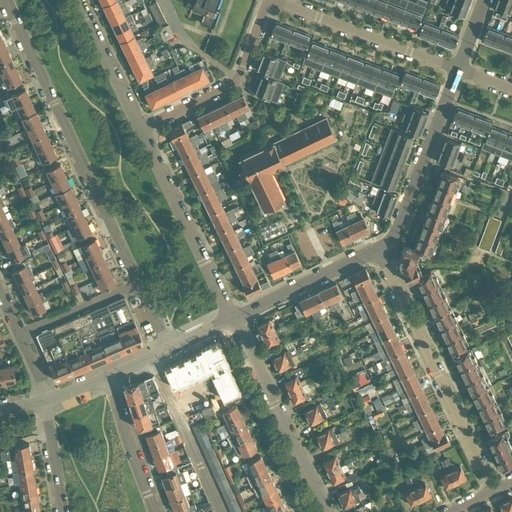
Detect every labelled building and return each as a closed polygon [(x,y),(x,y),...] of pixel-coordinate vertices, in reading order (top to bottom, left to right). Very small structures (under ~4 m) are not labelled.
[(112,0),(103,5),(108,15),(127,5),(123,0),(112,0)] [(144,2),(142,0),(137,0),(136,1),(127,5),(128,9),(144,2)] [(166,21),(155,0),(148,4),(158,25),(166,21)] [(194,0),(195,0),(194,0),(193,0),(190,10),(203,14),(200,22),(213,27),(219,9),(216,8),(218,0),(194,0)] [(366,0),(356,0),(355,6),(363,9),(366,0)] [(372,12),(376,0),(366,0),(363,9),(372,12)] [(381,16),(386,0),(376,0),(372,12),(381,16)] [(390,19),(396,0),(386,0),(381,16),(390,19)] [(399,22),(407,0),(396,0),(390,19),(399,22)] [(408,25),(416,3),(407,0),(399,22),(408,25)] [(448,12),(464,18),(468,6),(453,0),(448,12)] [(511,6),(511,2),(504,0),(496,0),(493,9),(509,15),(511,6)] [(416,29),(422,15),(425,6),(416,3),(408,25),(416,29)] [(108,15),(112,24),(125,17),(123,13),(129,10),(128,9),(127,5),(108,15)] [(135,24),(133,19),(131,14),(125,17),(112,24),(116,33),(135,24)] [(431,24),(422,20),(417,35),(426,38),(431,24)] [(274,21),(269,35),(278,39),(283,25),(274,21)] [(426,38),(435,41),(440,27),(442,28),(444,22),(440,21),(438,26),(431,24),(426,38)] [(116,33),(121,42),(134,35),(132,31),(138,28),(135,24),(116,33)] [(167,25),(160,29),(164,38),(172,34),(167,25)] [(292,28),(283,25),(278,39),(285,41),(283,47),(287,49),(289,43),(287,42),(292,28)] [(486,26),(481,41),(490,44),(495,30),(486,26)] [(440,27),(435,41),(444,45),(449,30),(442,28),(440,27)] [(301,31),(292,28),(287,42),(289,43),(296,45),(301,31)] [(453,48),(458,34),(449,30),(444,45),(453,48)] [(499,47),(504,33),(495,30),(490,44),(499,47)] [(310,34),(301,31),(296,45),(305,49),(310,34)] [(499,47),(508,51),(511,39),(511,36),(504,33),(499,47)] [(125,51),(144,42),(142,37),(136,40),(134,35),(121,42),(125,51)] [(311,41),(306,55),(303,63),(311,66),(320,44),(311,41)] [(125,51),(129,60),(142,53),(140,49),(146,46),(144,42),(125,51)] [(320,69),(329,47),(320,44),(311,66),(320,69)] [(0,63),(12,58),(7,47),(0,49),(0,63)] [(329,73),(337,50),(329,47),(320,69),(329,73)] [(338,76),(346,54),(337,50),(329,73),(338,76)] [(260,61),(282,69),(285,60),(263,52),(260,61)] [(134,69),(153,60),(157,58),(154,53),(151,55),(150,55),(144,58),(142,53),(129,60),(134,69)] [(347,79),(355,57),(346,54),(338,76),(347,79)] [(355,57),(347,79),(356,83),(364,60),(355,57)] [(0,77),(17,69),(12,58),(0,63),(0,77)] [(139,80),(152,74),(149,67),(155,64),(153,60),(134,69),(139,80)] [(365,86),(373,63),(364,60),(356,83),(365,86)] [(208,79),(206,74),(202,66),(200,67),(197,61),(192,64),(195,69),(191,71),(197,84),(208,79)] [(260,61),(256,70),(278,79),(282,69),(260,61)] [(374,89),(382,67),(373,63),(365,86),(374,89)] [(382,92),(391,70),(382,67),(374,89),(382,92)] [(197,84),(191,71),(187,74),(184,68),(179,70),(188,89),(197,84)] [(17,69),(0,77),(0,79),(1,82),(4,81),(7,88),(22,81),(17,69)] [(404,69),(399,84),(408,87),(413,73),(404,69)] [(179,93),(188,89),(179,70),(174,72),(177,78),(173,80),(179,93)] [(391,96),(400,73),(391,70),(382,92),(391,96)] [(417,90),(422,76),(413,73),(408,87),(415,90),(413,95),(416,97),(418,91),(417,90)] [(257,84),(280,92),(283,83),(261,75),(257,84)] [(426,94),(431,80),(422,76),(417,90),(418,91),(426,94)] [(161,79),(170,97),(179,93),(173,80),(169,82),(166,77),(161,79)] [(155,89),(162,102),(170,97),(161,79),(156,81),(159,87),(155,89)] [(440,83),(431,80),(426,94),(435,97),(440,83)] [(257,84),(254,93),(276,101),(280,92),(257,84)] [(162,102),(155,89),(151,91),(148,85),(143,88),(152,106),(162,102)] [(31,99),(26,88),(6,97),(12,108),(13,108),(31,99)] [(249,108),(242,94),(233,99),(243,119),(247,118),(244,110),(249,108)] [(31,99),(13,108),(15,113),(18,111),(21,118),(36,111),(31,99)] [(233,99),(224,103),(231,117),(236,114),(239,121),(243,119),(233,99)] [(226,119),(231,117),(224,103),(215,107),(225,128),(229,126),(226,119)] [(215,107),(206,112),(213,125),(218,123),(221,130),(225,128),(215,107)] [(424,125),(428,113),(413,107),(408,119),(424,125)] [(451,122),(460,125),(465,111),(457,107),(451,122)] [(23,130),(41,122),(36,111),(21,118),(24,124),(21,126),(23,130)] [(474,114),(465,111),(460,125),(469,128),(474,114)] [(206,112),(197,116),(203,130),(204,130),(207,137),(211,135),(208,128),(213,125),(206,112)] [(483,117),(474,114),(469,128),(478,132),(483,117)] [(490,125),(492,121),(483,117),(478,132),(486,135),(490,125)] [(266,208),(271,211),(271,206),(283,200),(269,171),(276,168),(278,171),(283,169),(281,165),(284,164),(283,163),(336,137),(330,125),(333,121),(327,120),(326,118),(240,159),(245,170),(239,172),(242,179),(248,176),(264,209),(266,208)] [(250,123),(247,118),(243,119),(249,131),(259,125),(256,120),(250,123)] [(174,140),(187,134),(194,130),(190,119),(168,130),(173,140),(174,140)] [(420,136),(424,125),(408,119),(404,130),(420,136)] [(41,122),(23,130),(26,135),(28,134),(31,140),(47,133),(41,122)] [(490,125),(486,135),(487,135),(482,148),(490,151),(499,129),(490,126),(490,125)] [(410,145),(413,136),(391,128),(387,137),(410,145)] [(508,132),(499,129),(490,151),(499,155),(508,132)] [(196,134),(194,130),(187,134),(174,140),(178,147),(198,138),(203,135),(201,131),(196,134)] [(499,155),(508,158),(511,147),(511,133),(508,132),(499,155)] [(47,133),(31,140),(34,147),(31,148),(34,153),(52,144),(47,133)] [(224,148),(230,144),(229,140),(226,142),(224,137),(219,140),(224,148)] [(384,146),(407,154),(410,145),(387,137),(384,146)] [(198,138),(178,147),(182,156),(195,150),(199,149),(196,143),(200,142),(199,140),(198,138)] [(445,138),(441,149),(456,155),(460,143),(445,138)] [(52,144),(34,153),(36,158),(39,156),(42,163),(57,156),(52,144)] [(403,163),(407,154),(384,146),(381,155),(403,163)] [(8,152),(13,162),(18,160),(13,149),(8,152)] [(441,149),(437,161),(451,167),(456,155),(441,149)] [(182,156),(187,166),(207,156),(205,152),(197,156),(195,150),(182,156)] [(403,163),(381,155),(377,164),(400,172),(403,163)] [(209,160),(209,159),(207,156),(187,166),(191,175),(204,168),(201,163),(209,160)] [(48,183),(66,174),(61,163),(45,170),(48,177),(46,178),(48,183)] [(374,172),(396,181),(400,172),(377,164),(374,172)] [(191,175),(195,184),(216,174),(214,170),(213,170),(211,165),(204,168),(191,175)] [(441,177),(435,191),(443,194),(444,192),(450,195),(453,189),(454,190),(456,184),(455,184),(457,176),(443,171),(443,172),(441,173),(440,176),(441,177)] [(371,181),(393,190),(396,181),(374,172),(371,181)] [(66,174),(48,183),(50,188),(53,187),(56,193),(71,186),(66,174)] [(218,178),(216,174),(195,184),(200,193),(212,187),(210,181),(218,178)] [(71,186),(56,193),(59,199),(56,200),(58,205),(76,197),(71,186)] [(204,202),(224,192),(222,188),(215,192),(212,187),(200,193),(204,202)] [(379,200),(394,206),(398,194),(384,189),(379,200)] [(429,209),(443,215),(446,208),(447,208),(449,203),(448,202),(450,195),(444,192),(443,194),(435,191),(431,203),(429,204),(428,207),(429,209)] [(222,206),(221,205),(219,199),(226,196),(224,192),(204,202),(209,212),(222,206)] [(36,211),(38,215),(43,213),(41,209),(39,204),(42,202),(42,201),(49,198),(48,197),(33,203),(36,211)] [(66,215),(82,208),(76,197),(58,205),(60,210),(63,209),(66,215)] [(389,217),(394,206),(379,200),(375,212),(389,217)] [(222,206),(209,212),(214,222),(235,212),(239,210),(239,209),(237,206),(225,212),(222,206)] [(82,208),(66,215),(69,222),(66,223),(69,228),(87,219),(82,208)] [(426,216),(422,228),(429,231),(429,233),(435,235),(438,228),(440,228),(442,223),(440,222),(443,215),(429,209),(428,211),(427,211),(425,215),(426,216)] [(0,213),(0,227),(13,221),(11,217),(7,218),(4,212),(0,213)] [(214,222),(218,231),(238,221),(236,217),(237,217),(235,212),(214,222)] [(354,212),(350,214),(360,234),(369,229),(363,217),(358,219),(354,212)] [(45,217),(43,213),(38,215),(43,227),(48,225),(44,217),(45,217)] [(351,238),(360,234),(350,214),(346,216),(350,223),(345,226),(351,238)] [(281,218),(259,228),(265,240),(287,230),(281,218)] [(71,233),(74,232),(77,238),(92,231),(87,219),(69,228),(71,233)] [(351,238),(345,226),(340,228),(336,220),(332,222),(342,243),(351,238)] [(13,221),(0,227),(0,233),(3,239),(15,234),(12,227),(15,226),(13,221)] [(218,231),(223,240),(243,230),(250,227),(248,223),(241,226),(239,221),(238,221),(218,231)] [(433,241),(435,235),(429,233),(429,231),(422,228),(414,248),(414,249),(420,251),(428,254),(431,246),(433,247),(435,242),(433,241)] [(245,234),(243,230),(223,240),(227,249),(240,243),(237,238),(245,234)] [(3,239),(8,250),(23,243),(21,238),(18,240),(15,234),(3,239)] [(54,235),(53,235),(48,237),(55,252),(61,250),(54,235)] [(95,238),(88,241),(87,238),(71,245),(73,249),(80,245),(83,252),(80,253),(83,258),(101,250),(95,238)] [(23,243),(8,250),(13,261),(25,256),(30,253),(25,242),(23,243)] [(48,243),(37,247),(40,253),(50,248),(48,243)] [(227,249),(231,258),(252,248),(250,244),(242,248),(240,243),(227,249)] [(285,255),(291,268),(301,263),(294,250),(291,243),(287,245),(290,252),(285,255)] [(411,262),(414,262),(416,257),(418,257),(420,251),(414,249),(414,248),(405,244),(398,263),(399,266),(406,262),(409,263),(411,262)] [(282,272),(291,268),(285,255),(281,247),(272,252),(282,272)] [(253,252),(252,248),(231,258),(236,267),(248,261),(246,256),(253,252)] [(58,258),(63,256),(66,254),(63,249),(56,252),(58,258)] [(101,250),(83,258),(85,263),(87,262),(90,268),(106,261),(101,250)] [(273,276),(282,272),(272,252),(269,253),(272,261),(267,264),(273,276)] [(14,266),(15,269),(13,270),(18,281),(33,274),(31,270),(28,271),(23,261),(14,266)] [(91,276),(93,280),(111,272),(106,261),(90,268),(93,274),(91,276)] [(236,267),(240,276),(260,266),(258,262),(251,266),(248,261),(236,267)] [(406,262),(399,266),(407,282),(416,278),(416,277),(422,275),(419,268),(417,269),(414,262),(411,262),(409,263),(406,262)] [(262,270),(260,266),(240,276),(244,284),(256,278),(255,274),(262,270)] [(366,268),(351,275),(344,279),(346,283),(353,279),(355,284),(370,277),(366,268)] [(416,277),(416,278),(426,297),(433,294),(432,292),(438,289),(436,283),(438,282),(435,277),(433,278),(430,271),(422,275),(416,277)] [(111,272),(93,280),(95,285),(93,286),(96,292),(101,290),(101,291),(117,284),(111,272)] [(18,281),(23,292),(35,287),(34,285),(39,283),(37,279),(33,281),(32,280),(35,278),(33,274),(18,281)] [(370,278),(370,277),(355,284),(358,289),(351,293),(352,297),(360,293),(373,287),(369,278),(370,278)] [(256,278),(244,284),(242,285),(247,295),(269,285),(267,280),(260,284),(256,278)] [(478,278),(471,281),(477,293),(484,290),(478,278)] [(336,283),(327,287),(336,308),(340,306),(336,298),(342,295),(336,283)] [(38,293),(35,287),(23,292),(28,303),(43,296),(41,291),(38,293)] [(336,308),(327,287),(317,292),(323,304),(329,302),(332,309),(336,308)] [(373,287),(360,293),(352,297),(355,301),(362,298),(364,302),(377,296),(373,287)] [(434,314),(434,315),(448,308),(444,301),(446,300),(444,295),(442,296),(438,289),(432,292),(433,294),(426,297),(431,309),(431,310),(432,313),(434,314)] [(317,292),(308,296),(318,316),(322,314),(318,307),(323,304),(317,292)] [(470,300),(472,303),(476,302),(488,297),(486,292),(474,297),(474,298),(470,299),(470,300)] [(43,296),(28,303),(33,314),(45,309),(42,302),(45,300),(43,296)] [(318,316),(308,296),(299,301),(303,308),(305,313),(311,311),(314,318),(318,316)] [(361,315),(382,305),(377,296),(364,302),(367,307),(359,311),(361,315)] [(106,304),(126,350),(144,343),(124,297),(106,304)] [(109,358),(126,350),(106,304),(89,312),(109,358)] [(386,314),(382,305),(361,315),(363,319),(370,315),(373,320),(386,314)] [(303,308),(297,311),(295,312),(297,317),(305,313),(303,308)] [(451,315),(448,308),(434,315),(435,316),(434,318),(435,320),(437,321),(443,332),(450,329),(451,331),(457,328),(454,321),(456,320),(453,314),(451,315)] [(91,365),(109,358),(89,312),(71,319),(91,365)] [(390,323),(386,314),(373,320),(375,325),(368,329),(370,333),(390,323)] [(71,319),(53,327),(73,373),(91,365),(71,319)] [(261,336),(274,330),(269,320),(257,326),(259,331),(258,332),(259,334),(261,335),(261,336)] [(379,333),(382,338),(395,332),(390,323),(370,333),(372,337),(379,333)] [(56,381),(73,373),(53,327),(36,335),(56,381)] [(452,351),(452,352),(466,346),(462,339),(464,338),(462,332),(460,333),(457,328),(451,331),(450,329),(443,332),(449,346),(448,348),(450,351),(452,351)] [(274,330),(261,336),(262,337),(261,338),(262,341),(264,341),(266,345),(279,339),(274,330)] [(395,332),(382,338),(374,342),(379,351),(399,341),(395,332)] [(231,366),(218,340),(200,349),(201,350),(163,368),(175,392),(211,375),(223,400),(241,391),(229,367),(231,366)] [(295,349),(294,346),(291,341),(287,343),(284,344),(287,349),(271,357),(274,364),(291,356),(302,351),(300,347),(295,349)] [(388,351),(390,356),(403,350),(399,341),(379,351),(380,355),(388,351)] [(479,348),(482,356),(488,353),(483,342),(482,342),(473,346),(471,347),(473,351),(479,348)] [(471,356),(467,349),(454,355),(454,357),(453,358),(455,361),(457,362),(463,375),(471,372),(470,370),(476,367),(473,361),(475,361),(473,355),(471,356)] [(390,356),(380,361),(382,367),(383,367),(386,366),(387,369),(395,365),(395,366),(396,367),(409,361),(408,359),(403,350),(390,356)] [(277,371),(294,363),(300,360),(298,357),(304,354),(302,351),(291,356),(274,364),(277,371)] [(350,355),(342,359),(346,367),(353,363),(350,355)] [(374,371),(382,367),(380,361),(370,366),(372,369),(372,368),(374,371)] [(396,368),(388,371),(390,375),(398,371),(400,377),(413,371),(409,361),(396,367),(396,368)] [(1,367),(3,383),(15,381),(13,365),(1,367)] [(301,367),(292,371),(294,376),(303,372),(301,367)] [(471,392),(472,393),(485,386),(482,379),(484,378),(481,373),(479,374),(476,367),(470,370),(471,372),(463,375),(469,387),(468,388),(470,392),(471,392)] [(393,380),(395,385),(397,389),(418,380),(413,371),(400,377),(393,380)] [(356,375),(360,384),(367,381),(363,372),(356,375)] [(355,374),(348,377),(352,387),(360,384),(356,375),(355,374)] [(137,381),(127,384),(123,386),(128,400),(159,390),(152,375),(137,381)] [(288,392),(301,386),(296,376),(283,382),(286,387),(285,388),(286,390),(288,391),(288,392)] [(422,389),(418,380),(397,389),(399,393),(400,393),(402,398),(409,395),(422,389)] [(301,386),(288,392),(289,393),(288,395),(289,397),(291,397),(293,401),(306,395),(301,386)] [(475,399),(480,410),(488,407),(488,409),(495,406),(491,399),(493,398),(491,393),(489,394),(485,386),(472,393),(472,394),(472,395),(473,399),(475,399)] [(426,398),(422,389),(409,395),(411,400),(404,403),(406,407),(426,398)] [(128,400),(133,414),(165,404),(159,390),(128,400)] [(368,395),(361,398),(364,405),(369,402),(371,401),(368,395)] [(381,398),(384,405),(390,402),(387,395),(381,398)] [(378,398),(372,401),(377,411),(383,408),(378,398)] [(431,407),(426,398),(406,407),(408,411),(415,408),(418,413),(431,407)] [(363,406),(366,412),(370,410),(373,409),(369,402),(364,405),(363,406)] [(306,417),(323,409),(320,403),(303,411),(306,417)] [(159,425),(172,420),(165,404),(133,414),(137,428),(141,427),(144,426),(146,430),(156,426),(159,425)] [(221,419),(224,424),(241,416),(236,405),(222,411),(225,417),(221,419)] [(488,407),(480,410),(490,430),(503,424),(500,417),(502,416),(499,410),(497,411),(495,406),(488,409),(488,407)] [(431,407),(418,413),(420,418),(413,422),(415,425),(435,416),(431,407)] [(323,409),(306,417),(310,424),(327,416),(323,409)] [(370,420),(373,419),(383,414),(381,410),(372,414),(370,410),(366,412),(370,420)] [(224,424),(229,435),(233,433),(246,427),(241,416),(224,424)] [(439,425),(435,416),(415,425),(416,429),(424,426),(426,431),(439,425)] [(201,422),(192,425),(195,431),(203,428),(201,422)] [(224,431),(221,425),(216,428),(218,434),(224,431)] [(443,433),(439,425),(426,431),(429,436),(421,440),(423,443),(445,433),(445,432),(443,433)] [(157,430),(156,426),(146,430),(147,433),(145,434),(150,446),(164,441),(159,429),(157,430)] [(233,433),(229,435),(228,436),(233,446),(238,444),(251,438),(246,427),(233,433)] [(315,435),(318,442),(335,434),(332,427),(315,435)] [(206,433),(203,428),(195,431),(197,437),(203,435),(206,433)] [(170,439),(179,435),(176,429),(164,434),(167,440),(169,439),(170,439)] [(507,430),(488,439),(502,468),(511,463),(511,451),(511,452),(508,447),(510,446),(506,437),(504,438),(503,437),(509,434),(507,430)] [(206,433),(203,435),(197,437),(200,442),(208,439),(206,433)] [(423,443),(425,447),(433,443),(436,449),(450,442),(445,433),(423,443)] [(335,434),(318,442),(322,449),(339,441),(335,434)] [(181,441),(179,435),(170,439),(172,445),(181,441)] [(257,448),(251,438),(238,444),(243,455),(257,448)] [(211,444),(208,439),(200,442),(202,448),(211,444)] [(154,457),(168,452),(164,441),(150,446),(154,457)] [(9,460),(16,458),(30,456),(28,443),(7,447),(9,460)] [(215,454),(211,444),(202,448),(207,458),(215,454)] [(173,464),(168,452),(154,457),(159,469),(163,467),(165,471),(177,467),(191,461),(188,456),(174,461),(175,463),(173,464)] [(215,454),(207,458),(209,464),(218,460),(215,454)] [(246,469),(248,475),(265,467),(260,455),(246,462),(249,468),(246,469)] [(30,456),(16,458),(18,471),(33,469),(30,456)] [(327,472),(340,466),(336,457),(335,456),(322,463),(324,467),(324,469),(325,471),(326,471),(327,472)] [(220,465),(218,460),(209,464),(212,469),(220,465)] [(191,461),(177,467),(165,471),(166,474),(161,476),(166,488),(180,483),(176,471),(178,470),(179,472),(193,467),(191,461)] [(344,476),(343,472),(349,469),(347,466),(352,464),(351,461),(345,463),(340,466),(327,472),(327,473),(327,475),(328,477),(330,478),(332,482),(344,476)] [(223,471),(220,465),(212,469),(214,475),(223,471)] [(449,470),(456,483),(466,478),(460,465),(449,470)] [(231,483),(235,481),(228,466),(224,468),(229,479),(231,483)] [(251,487),(253,486),(271,478),(265,467),(248,475),(246,476),(251,487)] [(392,474),(396,482),(408,476),(404,467),(392,474)] [(20,484),(35,482),(33,469),(18,471),(20,484)] [(445,488),(456,483),(449,470),(439,475),(445,488)] [(225,477),(223,471),(214,475),(217,480),(225,477)] [(347,482),(358,477),(355,471),(344,476),(347,482)] [(189,490),(201,484),(197,476),(186,481),(189,490)] [(228,482),(225,477),(217,480),(219,486),(228,482)] [(276,488),(271,478),(253,486),(259,496),(262,495),(276,488)] [(240,493),(235,481),(231,483),(236,494),(240,493)] [(37,494),(35,482),(20,484),(22,497),(37,494)] [(222,491),(230,488),(228,482),(219,486),(222,491)] [(414,487),(420,500),(431,495),(425,482),(414,487)] [(180,483),(166,488),(170,500),(184,494),(180,483)] [(336,494),(340,501),(357,493),(368,487),(366,484),(359,488),(357,484),(336,494)] [(410,505),(420,500),(414,487),(404,493),(410,505)] [(233,493),(230,488),(222,491),(224,497),(233,493)] [(281,499),(276,488),(262,495),(267,505),(281,499)] [(224,497),(227,502),(235,498),(233,493),(224,497)] [(245,503),(240,493),(236,494),(237,498),(239,501),(241,505),(245,503)] [(360,500),(359,498),(357,493),(340,501),(343,508),(360,500)] [(37,494),(22,497),(24,510),(39,507),(37,494)] [(188,505),(184,494),(170,500),(174,511),(179,510),(180,511),(184,511),(190,510),(196,508),(194,503),(188,505)] [(237,504),(235,498),(227,502),(229,508),(237,504)] [(282,511),(286,509),(281,499),(267,505),(263,508),(264,511),(282,511)] [(510,511),(505,500),(498,503),(502,511),(510,511)]
